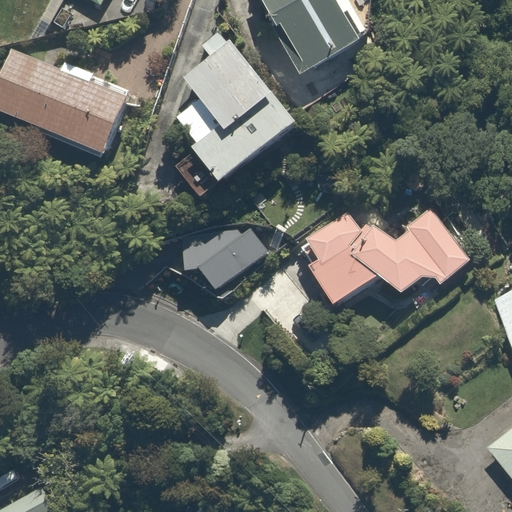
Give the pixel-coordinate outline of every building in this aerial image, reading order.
[(266,0),(282,26),(257,42),(299,111),(356,77),(345,58),(378,38),(354,0),(266,0)] [(308,128),(235,43),(231,47),(222,36),(206,49),(218,63),(192,85),(207,103),(181,125),(205,152),(184,169),(209,198),(225,184),(232,192),(308,128)] [(17,56),(0,98),(0,115),(121,164),(143,111),(134,107),(138,96),(113,86),(110,93),(102,89),(105,82),(70,68),(67,76),(17,56)] [(370,239),(352,216),(312,245),(326,265),(315,272),(344,313),(388,282),(412,300),(436,279),(449,289),(480,267),(440,213),(412,232),(414,235),(401,244),(380,233),(370,239)] [(511,296),(497,303),(511,336),(511,296)] [(511,436),(493,452),(511,476),(511,436)] [(66,511),(55,492),(19,511),(66,511)]
